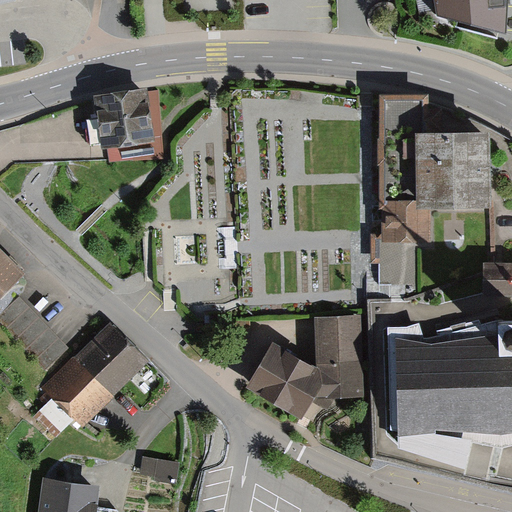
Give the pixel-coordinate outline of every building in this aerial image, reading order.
[(436,0),(438,18),(462,30),(505,40),(507,0),(436,0)] [(153,89),(98,94),(102,147),(158,142),(153,89)] [(432,97),(382,96),(382,235),(374,235),(375,263),(382,263),(381,286),(422,285),(421,244),(433,244),(433,213),(491,213),(491,129),(446,130),(446,107),(432,107),(432,97)] [(0,297),(25,272),(0,247),(0,297)] [(511,261),(484,263),(484,295),(511,295),(511,261)] [(71,349),(20,296),(0,316),(0,324),(47,371),(71,349)] [(363,314),(319,318),(319,338),(317,338),(318,366),(273,343),(248,387),(304,418),(320,395),(367,396),(363,314)] [(389,329),(390,431),(507,434),(511,433),(511,318),(496,320),(428,335),(389,329)] [(152,362),(112,321),(42,388),(52,398),(39,410),(63,434),(76,420),(85,429),(152,362)] [(143,472),(179,475),(181,459),(145,456),(143,472)] [(99,511),(104,484),(48,475),(41,511),(99,511)]
